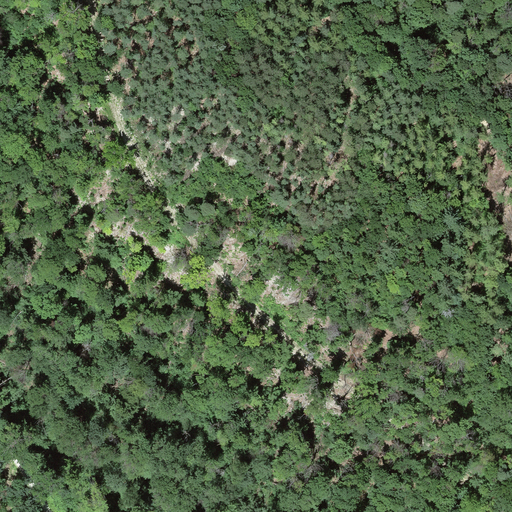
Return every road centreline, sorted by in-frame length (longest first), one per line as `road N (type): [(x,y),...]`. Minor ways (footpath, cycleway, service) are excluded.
road 1 (track): [(86,0),(106,91),(133,151),(197,249),(333,377),(511,504)]
road 2 (track): [(511,128),(414,83),(348,0)]
